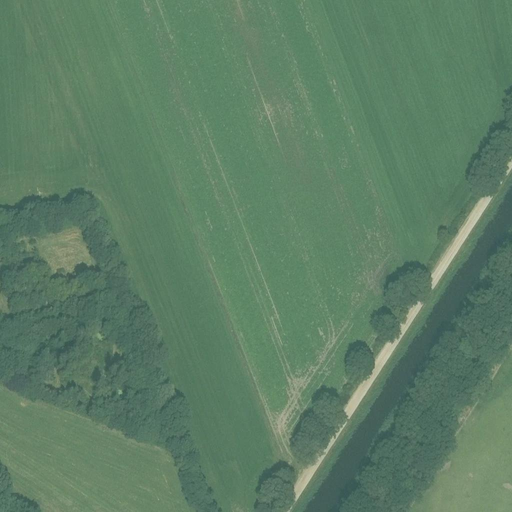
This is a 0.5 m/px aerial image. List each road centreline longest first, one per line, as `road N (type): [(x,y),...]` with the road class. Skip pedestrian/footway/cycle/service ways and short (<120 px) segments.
road 1 (track): [(511,155),(277,511)]
road 2 (unclassified): [(354,511),(511,256)]
